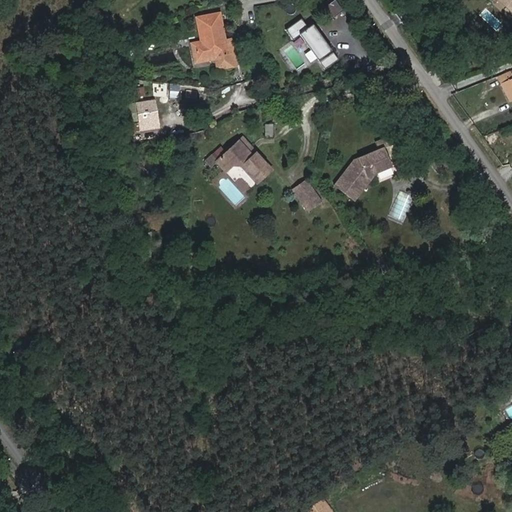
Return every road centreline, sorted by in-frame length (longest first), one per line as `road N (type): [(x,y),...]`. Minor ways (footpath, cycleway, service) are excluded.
road 1 (residential): [(511,195),(373,0)]
road 2 (unknown): [(410,51),(326,93),(313,124)]
